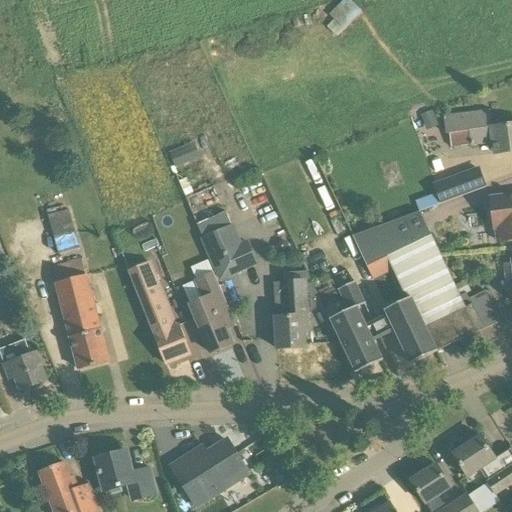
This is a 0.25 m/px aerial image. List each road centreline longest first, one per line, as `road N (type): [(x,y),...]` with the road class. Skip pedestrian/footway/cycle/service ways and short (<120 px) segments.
road 1 (residential): [(0,430),(93,400),(396,385)]
road 2 (residential): [(274,511),(387,438),(396,385)]
road 3 (residential): [(396,385),(457,371),(511,342)]
